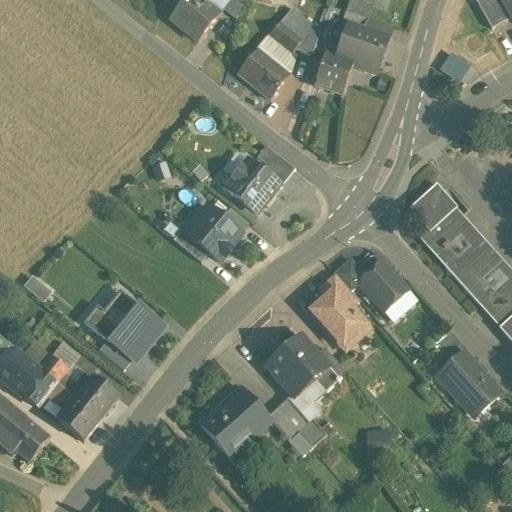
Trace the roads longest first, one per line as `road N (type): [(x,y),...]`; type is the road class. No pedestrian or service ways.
road 1 (tertiary): [(364,210),(240,310),(68,511)]
road 2 (unclassified): [(92,0),(364,210)]
road 3 (residential): [(364,210),(511,374)]
road 4 (tertiary): [(438,0),(402,120)]
road 5 (residential): [(511,80),(437,124),(402,120)]
